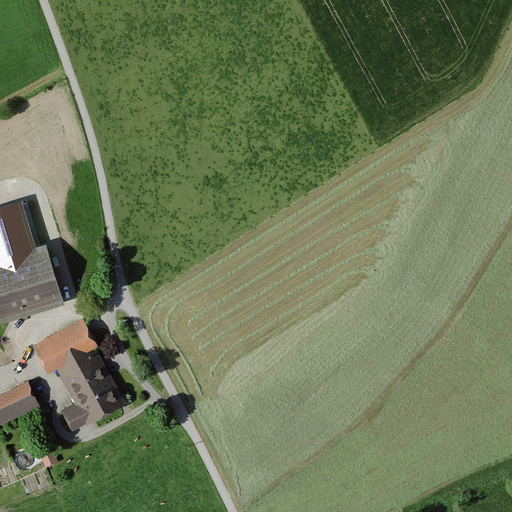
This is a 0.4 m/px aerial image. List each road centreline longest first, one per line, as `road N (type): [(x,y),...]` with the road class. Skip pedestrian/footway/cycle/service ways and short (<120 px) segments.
road 1 (unclassified): [(178,406),(122,284),(89,111),(43,0)]
road 2 (unclassified): [(178,406),(154,405),(100,435),(71,440),(59,433),(48,380),(31,373),(0,384)]
